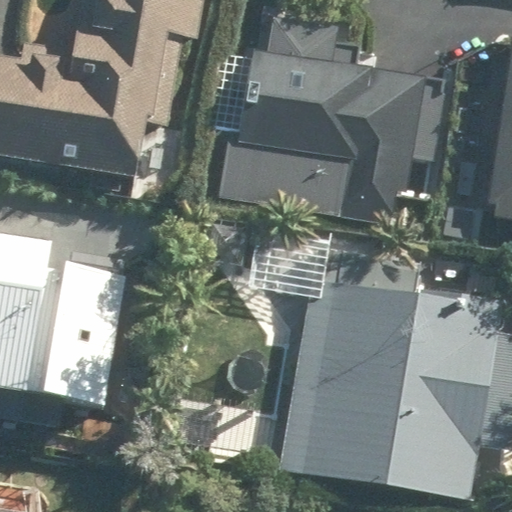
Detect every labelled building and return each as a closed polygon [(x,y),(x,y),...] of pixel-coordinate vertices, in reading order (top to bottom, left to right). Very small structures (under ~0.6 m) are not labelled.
[(0,167),(133,191),(138,133),(170,135),(176,46),(200,48),(203,0),(83,0),(69,51),(22,48),(20,68),(0,65),(0,167)] [(269,49),(255,47),(253,63),(230,61),(218,214),(335,223),(385,227),(387,205),(401,206),(411,92),(354,87),(356,59),(327,57),(329,32),(270,27),(269,49)] [(511,46),(503,45),(482,225),(511,228),(511,46)] [(0,224),(0,382),(111,398),(129,271),(61,262),(65,233),(0,224)] [(509,471),(511,441),(511,349),(488,346),(492,309),(383,297),(387,262),(302,253),(278,479),(471,500),(475,468),(509,471)] [(43,511),(47,490),(0,484),(0,511),(43,511)]
